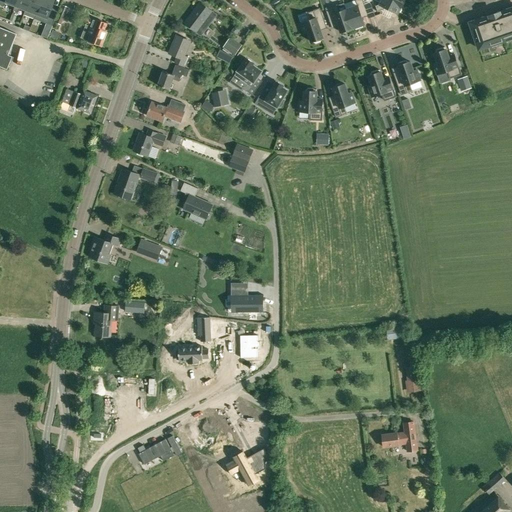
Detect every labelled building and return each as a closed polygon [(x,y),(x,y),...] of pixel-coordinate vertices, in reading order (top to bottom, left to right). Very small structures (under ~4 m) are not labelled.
[(25,10),(28,0),(17,0),(15,6),(13,10),(17,12),(19,7),(25,10)] [(40,0),(28,0),(25,10),(23,14),(34,19),(36,14),(35,14),(40,0)] [(52,0),(40,0),(35,14),(36,14),(46,18),(52,0)] [(346,9),(353,30),(362,26),(362,25),(364,24),(361,14),(366,12),(364,6),(362,0),(355,0),(358,5),(346,9)] [(405,3),(399,0),(376,0),(381,2),(380,4),(375,6),(377,11),(385,9),(386,7),(398,13),(399,11),(400,11),(405,3)] [(197,32),(201,36),(217,15),(200,2),(184,23),(197,32)] [(353,30),(346,9),(344,3),(337,5),(337,4),(326,8),(331,24),(337,22),(341,32),(343,31),(345,32),(353,30)] [(371,4),(364,6),(366,12),(369,18),(375,16),(371,4)] [(313,41),(316,42),(323,40),(322,37),(323,37),(319,26),(325,24),(320,8),(308,12),(311,19),(301,23),(304,33),(308,32),(311,41),(313,41)] [(490,16),(470,23),(479,49),(511,37),(511,8),(499,13),(499,12),(490,15),(490,16)] [(80,38),(87,40),(101,46),(106,32),(104,31),(107,23),(93,18),(92,19),(82,15),(79,23),(84,25),(80,38)] [(52,25),(46,23),(42,33),(48,36),(52,25)] [(0,66),(6,69),(11,56),(7,54),(16,33),(0,26),(0,66)] [(174,63),(185,67),(189,57),(185,56),(191,41),(177,35),(169,54),(176,56),(174,63)] [(222,47),(234,55),(242,45),(230,37),(222,47)] [(447,70),(450,78),(461,74),(456,58),(450,60),(446,49),(445,47),(437,50),(436,53),(434,53),(437,63),(434,64),(437,74),(447,70)] [(217,56),(230,62),(233,55),(221,49),(217,56)] [(247,91),(252,95),(262,81),(257,77),(262,71),(253,65),(254,63),(246,58),(234,75),(247,84),(246,84),(250,87),(247,91)] [(396,79),(401,95),(413,91),(410,83),(420,80),(417,70),(413,71),(410,61),(408,62),(405,61),(398,63),(399,65),(398,66),(402,77),(396,79)] [(158,85),(169,89),(173,79),(179,82),(182,75),(187,77),(190,70),(175,65),(173,72),(172,74),(163,70),(158,85)] [(382,93),(384,100),(396,96),(390,81),(385,83),(381,71),(380,72),(379,69),(372,72),(370,75),(368,76),(372,85),(368,86),(372,96),(382,93)] [(458,79),(462,91),(472,88),(468,76),(458,79)] [(255,103),(266,110),(270,103),(277,107),(278,105),(280,106),(284,100),(282,99),(288,90),(283,87),(284,86),(276,81),(270,93),(263,89),(255,103)] [(331,101),(336,117),(347,113),(345,106),(355,102),(351,92),(348,93),(345,84),(343,84),(340,83),(336,84),(334,87),(333,88),(337,99),(331,101)] [(310,119),(322,120),(322,103),(316,103),(317,91),(316,91),(316,89),(308,88),(306,91),(304,90),(303,101),(300,100),(299,111),(310,112),(310,119)] [(77,108),(91,114),(98,96),(84,90),(82,94),(74,91),(67,89),(62,102),(70,106),(77,108)] [(211,92),(214,107),(230,104),(227,89),(211,92)] [(165,117),(181,123),(184,114),(183,113),(186,105),(171,99),(168,108),(151,102),(147,115),(163,121),(165,117)] [(402,101),(405,109),(411,108),(408,99),(402,101)] [(206,100),(201,106),(209,112),(214,106),(206,100)] [(331,122),(334,130),(339,128),(337,120),(331,122)] [(411,136),(407,125),(400,127),(404,138),(411,136)] [(133,151),(148,156),(152,144),(153,143),(163,147),(166,137),(157,134),(158,132),(149,129),(147,135),(140,132),(133,151)] [(171,139),(179,142),(181,137),(173,133),(171,139)] [(229,166),(245,172),(253,149),(237,143),(229,166)] [(157,172),(143,167),(140,178),(154,183),(157,172)] [(114,194),(131,200),(139,177),(140,174),(133,171),(123,168),(114,194)] [(180,182),(174,180),(172,186),(177,189),(180,182)] [(183,209),(206,219),(207,217),(208,218),(211,212),(209,211),(213,204),(195,196),(198,188),(184,182),(180,191),(190,195),(183,209)] [(180,243),(182,232),(173,230),(170,241),(180,243)] [(104,240),(96,237),(89,256),(108,263),(111,254),(108,253),(112,244),(118,246),(120,239),(106,234),(104,240)] [(142,239),(137,252),(151,257),(156,244),(142,239)] [(260,312),(260,295),(240,295),(240,289),(227,289),(227,295),(233,295),(233,312),(260,312)] [(95,297),(107,300),(109,293),(97,290),(95,297)] [(136,312),(137,301),(126,301),(125,312),(136,312)] [(95,335),(110,336),(112,319),(117,320),(118,306),(105,305),(105,313),(95,312),(94,319),(96,319),(95,335)] [(179,321),(178,307),(168,308),(169,322),(179,321)] [(210,317),(198,317),(199,335),(201,335),(201,341),(211,341),(210,317)] [(226,335),(226,323),(212,323),(212,335),(226,335)] [(259,334),(240,335),(240,358),(259,358),(259,349),(260,349),(260,341),(259,341),(259,334)] [(188,363),(199,363),(199,360),(203,360),(203,358),(209,358),(209,349),(203,349),(203,346),(180,346),(180,349),(177,349),(177,358),(179,358),(179,360),(188,360),(188,363)] [(405,381),(407,393),(421,391),(418,365),(405,367),(407,380),(405,381)] [(406,440),(407,451),(417,450),(414,422),(404,423),(405,434),(397,435),(397,433),(382,435),(384,447),(398,445),(398,441),(406,440)] [(253,467),(244,451),(234,457),(236,460),(228,464),(233,474),(241,469),(250,485),(260,480),(257,474),(267,468),(266,459),(253,467)] [(505,474),(486,484),(491,492),(510,481),(505,474)] [(471,511),(511,511),(494,492),(471,511)]
